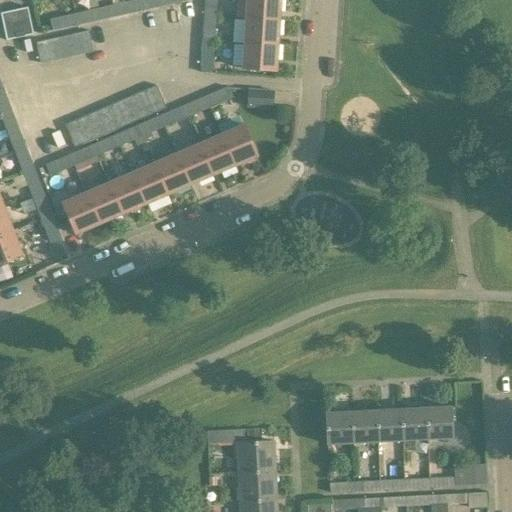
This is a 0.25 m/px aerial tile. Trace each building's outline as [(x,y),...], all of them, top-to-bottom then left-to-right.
[(133,0),(122,3),(124,15),(148,10),(145,0),(133,0)] [(145,0),(148,10),(172,4),(170,0),(145,0)] [(216,0),(203,0),(203,17),(215,18),(216,0)] [(246,0),(245,20),(279,22),(280,0),(246,0)] [(98,8),(101,21),(124,15),(122,3),(98,8)] [(27,7),(13,10),(19,38),(33,35),(27,7)] [(74,13),(77,26),(101,21),(98,8),(74,13)] [(19,38),(13,10),(1,13),(0,12),(0,14),(5,40),(19,38)] [(51,32),(77,26),(74,13),(49,19),(51,32)] [(215,18),(203,17),(201,41),(214,42),(215,18)] [(243,44),(277,47),(279,22),(245,20),(243,44)] [(96,29),(88,30),(93,52),(100,50),(96,29)] [(88,30),(75,33),(80,55),(93,52),(88,30)] [(75,33),(61,36),(66,58),(80,55),(75,33)] [(66,58),(61,36),(48,39),(53,61),(66,58)] [(48,39),(35,42),(40,64),(53,61),(48,39)] [(214,42),(201,41),(199,67),(212,68),(214,42)] [(275,72),(277,47),(243,44),(241,70),(275,72)] [(155,85),(144,90),(154,113),(166,108),(155,85)] [(227,86),(204,96),(209,107),(232,98),(227,86)] [(272,109),(274,90),(247,88),(246,107),(272,109)] [(144,90),(132,94),(142,118),(154,113),(144,90)] [(132,94),(121,99),(131,123),(142,118),(132,94)] [(209,107),(204,96),(182,106),(187,117),(209,107)] [(121,99),(109,104),(119,128),(131,123),(121,99)] [(7,101),(0,103),(0,117),(4,128),(16,124),(7,101)] [(109,104),(98,109),(108,133),(119,128),(109,104)] [(159,115),(164,127),(187,117),(182,106),(159,115)] [(98,109),(86,114),(96,138),(108,133),(98,109)] [(86,114),(75,119),(85,143),(96,138),(86,114)] [(136,125),(141,137),(164,127),(159,115),(136,125)] [(75,119),(63,124),(73,148),(85,143),(75,119)] [(13,151),(24,147),(16,124),(4,128),(5,129),(0,131),(0,144),(9,141),(13,151)] [(119,146),(133,140),(141,137),(136,125),(114,135),(119,146)] [(244,125),(221,135),(234,167),(258,157),(244,125)] [(91,145),(96,156),(119,146),(114,135),(91,145)] [(198,145),(212,176),(234,167),(221,135),(198,145)] [(144,143),(141,137),(133,140),(135,146),(144,143)] [(73,166),(96,156),(91,145),(69,154),(73,166)] [(176,155),(189,186),(212,176),(198,145),(176,155)] [(24,147),(13,151),(22,174),(33,170),(24,147)] [(54,174),(73,166),(69,154),(45,165),(49,176),(54,174)] [(176,155),(153,164),(166,195),(189,186),(176,155)] [(166,195),(153,164),(130,174),(144,205),(166,195)] [(33,170),(22,174),(31,197),(42,193),(33,170)] [(108,183),(121,215),(144,205),(130,174),(108,183)] [(85,193),(98,224),(121,215),(108,183),(85,193)] [(42,193),(31,197),(40,220),(51,215),(42,193)] [(75,234),(98,224),(85,193),(62,203),(75,234)] [(5,207),(0,208),(0,235),(13,230),(5,207)] [(51,215),(40,220),(49,244),(60,239),(51,215)] [(0,262),(23,254),(13,230),(0,235),(0,262)] [(426,408),(427,439),(453,438),(451,407),(426,408)] [(426,408),(401,409),(402,440),(427,439),(426,408)] [(402,440),(401,409),(376,410),(378,441),(402,440)] [(352,411),(353,442),(378,441),(376,410),(352,411)] [(328,443),(353,442),(352,411),(325,413),(328,443)] [(243,429),(207,431),(208,445),(235,443),(234,439),(244,439),(243,429)] [(238,472),(276,470),(274,441),(237,442),(238,472)] [(238,472),(240,501),(277,499),(276,470),(238,472)] [(429,478),(429,488),(455,487),(454,477),(429,478)] [(404,479),(404,489),(429,488),(429,478),(404,479)] [(379,481),(380,490),(404,489),(404,479),(379,481)] [(355,482),(355,491),(380,490),(379,481),(355,482)] [(328,483),(329,493),(355,491),(355,482),(328,483)] [(467,494),(467,493),(430,495),(431,505),(447,504),(467,503),(468,508),(487,507),(486,493),(467,494)] [(431,505),(430,495),(406,496),(406,506),(431,505)] [(406,506),(406,496),(381,497),(381,507),(406,506)] [(356,499),(357,509),(381,507),(381,497),(356,499)] [(277,511),(277,499),(240,501),(240,511),(277,511)] [(330,510),(357,509),(356,499),(330,500),(330,510)]
